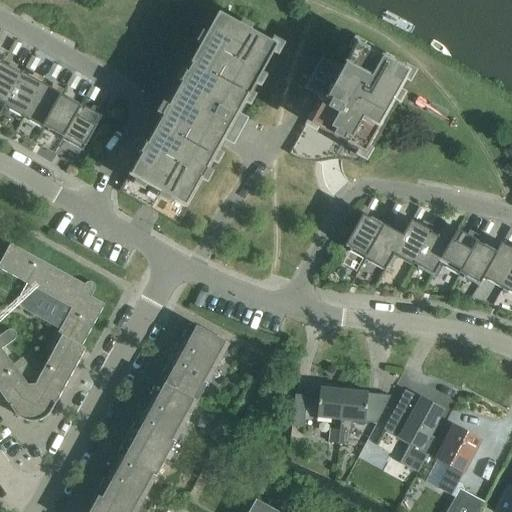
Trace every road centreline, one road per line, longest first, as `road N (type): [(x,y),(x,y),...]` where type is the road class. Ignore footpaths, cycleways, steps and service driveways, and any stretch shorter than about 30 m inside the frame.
road 1 (residential): [(511,219),(378,186),(359,190),(342,204),(290,306)]
road 2 (residential): [(87,212),(138,116),(137,98),(0,21)]
road 3 (residential): [(40,511),(174,266)]
road 4 (residential): [(290,306),(438,327),(511,349)]
road 5 (residential): [(174,266),(290,306)]
